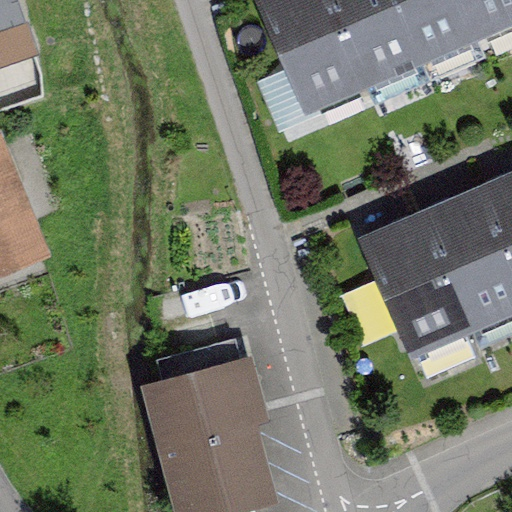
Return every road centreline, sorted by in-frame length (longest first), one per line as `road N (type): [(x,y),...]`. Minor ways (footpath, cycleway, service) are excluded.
road 1 (residential): [(193,0),(332,477),(365,511)]
road 2 (residential): [(406,511),(511,450)]
